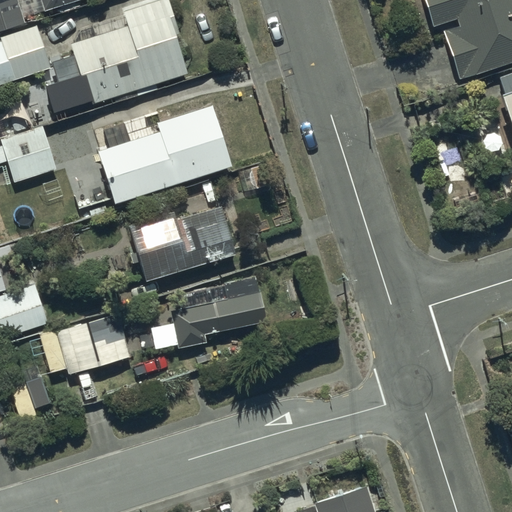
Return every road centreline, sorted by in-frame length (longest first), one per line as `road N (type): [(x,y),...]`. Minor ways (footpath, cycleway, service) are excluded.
road 1 (residential): [(421,395),(26,511)]
road 2 (residential): [(295,0),(396,317)]
road 3 (residential): [(421,395),(458,511)]
road 4 (residential): [(511,280),(396,317)]
